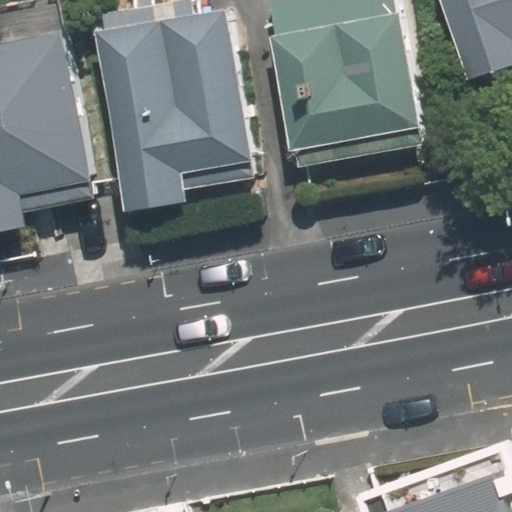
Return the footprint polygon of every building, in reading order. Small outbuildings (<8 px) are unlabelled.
[(310,0),(282,5),(288,44),(282,45),(302,158),(306,158),(310,171),(431,151),(428,137),(433,135),(414,22),(409,22),(404,0),(310,0)] [(511,0),(452,0),(485,89),(511,79),(511,0)] [(209,26),(205,1),(116,16),(121,41),(111,42),(142,220),(206,210),(202,193),(269,181),(267,169),(268,169),(242,19),(209,26)] [(107,203),(77,41),(0,55),(0,242),(44,235),(40,215),(107,203)] [(386,511),(511,511),(511,438),(377,487),(386,511)]
